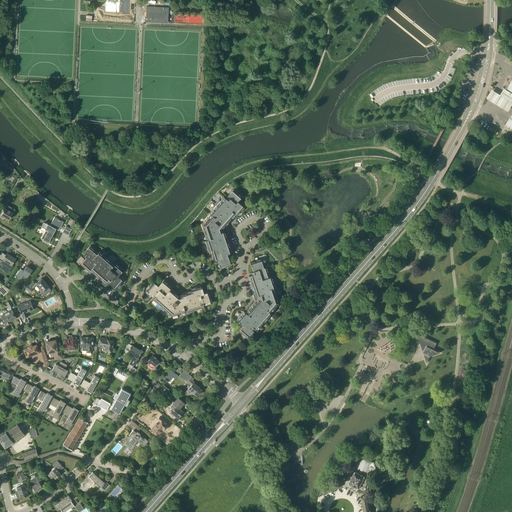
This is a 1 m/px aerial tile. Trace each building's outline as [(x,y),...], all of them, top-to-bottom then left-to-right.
[(108,0),(109,3),(108,12),(131,13),(132,0),(126,0),(108,0)] [(146,7),(146,17),(146,18),(165,19),(165,7),(146,7)] [(430,52),(423,56),(413,56),(383,62),(374,65),(360,75),(354,81),(347,89),(330,116),(328,125),(327,128),(327,129),(327,150),(327,130),(327,128),(331,116),(347,90),(354,81),(360,75),(374,66),(383,62),(414,57),(423,56),(430,52)] [(487,100),(509,113),(511,108),(511,94),(505,90),(501,96),(492,91),(487,100)] [(235,215),(236,216),(237,216),(244,208),(237,202),(242,197),(233,189),(227,197),(225,198),(224,197),(209,214),(210,215),(201,225),(206,240),(205,241),(208,251),(210,251),(214,261),(217,260),(220,269),(231,265),(228,256),(229,256),(229,255),(231,255),(230,253),(232,252),(225,231),(223,232),(223,229),(235,215)] [(6,208),(0,217),(3,219),(5,217),(9,220),(15,210),(7,205),(10,200),(6,197),(1,205),(6,208)] [(54,217),(51,223),(50,226),(44,222),(41,227),(48,231),(43,240),(48,243),(56,229),(59,231),(60,228),(64,230),(62,233),(68,236),(72,229),(71,229),(66,227),(66,226),(65,228),(61,226),(63,222),(54,217)] [(104,283),(107,286),(109,284),(115,289),(123,281),(118,277),(124,270),(115,262),(114,264),(99,251),(98,253),(90,246),(84,252),(85,253),(83,255),(86,258),(81,264),(89,272),(91,270),(105,283),(104,283)] [(3,260),(12,265),(16,259),(7,254),(6,255),(2,252),(0,254),(0,260),(2,261),(3,260)] [(245,313),(244,312),(236,320),(243,326),(239,331),(247,338),(254,331),(253,331),(255,329),(257,331),(271,314),(270,313),(279,303),(274,288),(276,287),(272,276),(270,277),(267,267),(263,268),(261,259),(250,263),(253,272),(251,272),(250,273),(251,275),(249,276),(256,297),(257,296),(258,299),(245,313)] [(20,278),(23,274),(27,277),(32,271),(26,267),(23,271),(21,269),(16,275),(20,278)] [(44,296),(47,294),(51,291),(49,288),(49,287),(42,279),(37,284),(42,290),(40,292),(44,296)] [(172,287),(164,280),(158,286),(153,282),(146,290),(155,298),(153,300),(172,317),(185,312),(185,314),(201,308),(202,309),(204,308),(203,306),(212,303),(209,292),(204,294),(201,285),(190,289),(191,290),(181,294),(181,295),(179,296),(171,289),(172,287)] [(33,289),(32,288),(36,283),(33,281),(29,286),(28,285),(25,289),(30,293),(33,289)] [(22,314),(23,318),(28,317),(26,312),(34,310),(31,301),(18,305),(21,314),(22,314)] [(12,310),(1,316),(5,324),(6,324),(7,325),(11,323),(10,322),(16,318),(12,310)] [(433,350),(437,343),(436,343),(417,333),(417,334),(427,363),(430,356),(440,353),(433,350)] [(80,347),(82,347),(82,351),(87,351),(87,352),(91,353),(92,348),(93,348),(93,338),(89,338),(89,337),(86,337),(86,338),(81,337),(80,347)] [(100,337),(98,346),(105,348),(104,350),(112,352),(114,341),(113,341),(113,340),(100,337)] [(70,340),(65,340),(65,343),(64,343),(64,346),(65,346),(65,349),(70,349),(70,350),(76,350),(76,338),(70,338),(70,340)] [(54,360),(63,359),(60,342),(56,343),(56,340),(55,340),(54,340),(53,340),(52,341),(51,341),(45,342),(48,354),(53,353),(54,360)] [(133,367),(133,366),(140,355),(142,351),(132,345),(132,346),(128,343),(124,349),(134,355),(125,370),(134,374),(137,369),(133,367)] [(40,353),(37,348),(36,345),(32,347),(32,345),(28,347),(28,348),(24,350),(27,357),(30,356),(30,357),(39,353),(40,353)] [(40,353),(39,353),(40,355),(39,357),(41,361),(40,364),(45,367),(48,362),(42,346),(37,348),(40,353)] [(158,364),(157,363),(159,361),(156,358),(154,357),(152,356),(147,361),(150,363),(148,365),(153,369),(155,365),(156,366),(158,364)] [(58,366),(55,364),(53,369),(60,373),(59,375),(64,377),(68,371),(65,369),(67,365),(61,361),(58,366)] [(0,374),(2,373),(6,375),(4,377),(10,380),(13,374),(13,373),(8,371),(7,371),(1,368),(0,368),(0,374)] [(76,382),(79,384),(86,371),(81,368),(77,376),(71,372),(67,379),(73,382),(73,383),(75,385),(76,382)] [(168,383),(176,374),(170,369),(162,378),(168,383)] [(89,389),(92,391),(100,378),(94,375),(90,383),(84,380),(80,386),(86,390),(86,391),(88,392),(89,389)] [(18,397),(25,384),(22,382),(23,380),(21,378),(20,379),(14,376),(11,383),(17,386),(12,394),(18,397)] [(200,393),(199,393),(201,390),(198,386),(192,380),(194,378),(190,376),(186,381),(191,385),(186,391),(190,394),(192,392),(197,396),(197,395),(198,395),(200,393)] [(31,404),(38,391),(35,389),(37,387),(34,386),(34,387),(28,383),(24,390),(30,393),(26,401),(31,404)] [(162,386),(169,392),(171,389),(164,383),(162,386)] [(120,396),(118,401),(116,400),(112,406),(112,407),(111,409),(119,414),(121,412),(121,411),(124,405),(127,406),(130,401),(127,399),(131,394),(122,389),(118,395),(120,396)] [(44,411),(51,398),(48,397),(50,394),(47,393),(47,394),(41,391),(37,397),(43,401),(39,408),(44,411)] [(57,419),(64,405),(62,404),(63,401),(61,400),(60,401),(54,398),(50,404),(56,408),(52,416),(57,419)] [(102,401),(100,400),(97,398),(94,403),(97,405),(99,406),(102,401)] [(173,416),(174,414),(178,418),(179,417),(179,418),(181,415),(180,415),(183,412),(179,409),(184,403),(178,398),(173,404),(175,406),(173,409),(174,409),(171,412),(172,412),(170,414),(173,416)] [(70,426),(78,413),(75,411),(76,409),(74,407),(73,408),(67,405),(63,412),(69,415),(65,423),(70,426)] [(151,430),(158,436),(163,430),(164,431),(168,426),(167,424),(168,423),(160,417),(157,420),(161,422),(158,425),(156,424),(151,430)] [(87,423),(79,419),(63,445),(71,449),(87,423)] [(0,437),(0,440),(5,448),(24,434),(18,425),(0,437)] [(137,448),(141,444),(141,443),(144,446),(148,441),(145,438),(144,439),(139,435),(140,434),(138,432),(141,428),(137,425),(129,435),(129,436),(128,437),(127,436),(123,439),(126,441),(124,443),(131,449),(134,445),(137,448)] [(35,428),(29,430),(32,438),(37,436),(35,428)] [(22,454),(25,460),(38,455),(36,449),(22,454)] [(360,471),(359,473),(355,471),(349,483),(359,488),(366,491),(371,480),(368,478),(366,477),(367,476),(371,475),(372,474),(373,473),(375,471),(375,469),(375,467),(375,466),(374,462),(369,462),(368,461),(368,460),(367,459),(366,459),(365,459),(364,460),(363,459),(362,460),(360,461),(359,463),(358,465),(358,467),(358,469),(359,469),(359,470),(360,471)] [(54,464),(55,466),(54,467),(55,468),(50,472),(50,473),(49,473),(51,476),(52,475),(55,478),(56,478),(58,477),(57,476),(60,474),(58,471),(63,467),(57,461),(54,464)] [(104,493),(105,491),(110,486),(106,481),(104,483),(97,476),(98,474),(96,473),(95,474),(93,472),(90,475),(89,474),(78,486),(86,494),(90,490),(88,488),(94,481),(101,487),(99,489),(104,493)] [(42,488),(39,482),(41,480),(39,476),(31,480),(34,485),(32,486),(35,492),(39,489),(40,490),(42,489),(41,488),(42,488)] [(338,480),(321,489),(324,495),(341,487),(338,480)] [(28,495),(24,485),(17,488),(18,491),(15,492),(18,499),(28,495)] [(60,508),(62,511),(64,511),(74,506),(71,501),(71,500),(68,495),(54,505),(57,510),(60,508)] [(370,511),(368,495),(360,497),(363,511),(370,511)] [(79,511),(84,509),(80,503),(74,507),(77,511),(79,511)] [(98,507),(97,508),(101,511),(103,511),(107,508),(102,503),(98,507)]
